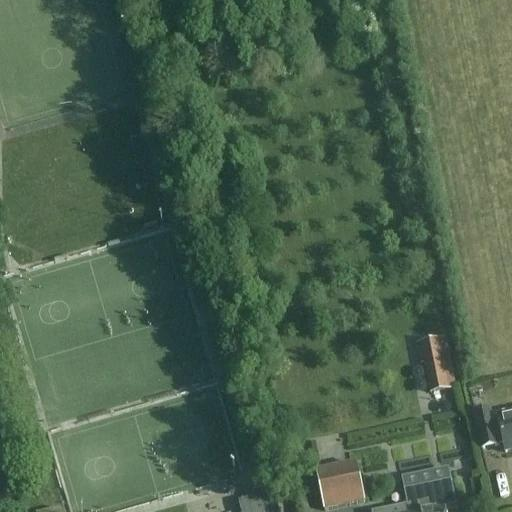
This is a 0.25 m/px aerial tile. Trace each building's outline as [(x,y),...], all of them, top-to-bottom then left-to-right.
[(420,346),(430,394),(455,389),(445,340),(420,346)] [(68,371),(54,373),(56,388),(70,386),(68,371)] [(481,451),(498,447),(490,412),(473,415),(481,451)] [(505,454),(511,452),(511,412),(496,416),(505,454)] [(355,465),(316,474),(324,511),(328,511),(364,504),(355,465)] [(278,511),(274,493),(270,478),(258,481),(262,497),(259,497),(247,501),(238,503),(240,511),(278,511)] [(456,511),(451,482),(403,492),(407,508),(407,511),(456,511)]
